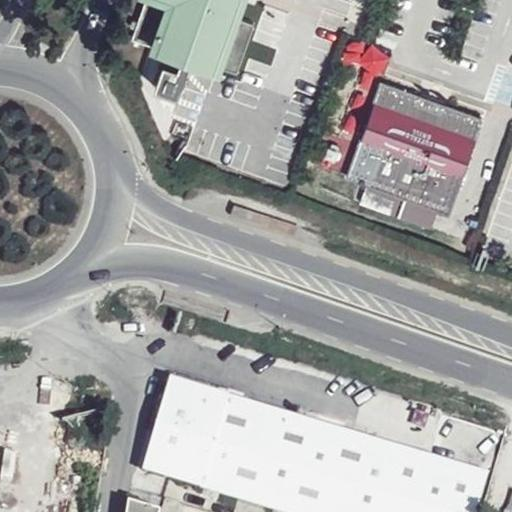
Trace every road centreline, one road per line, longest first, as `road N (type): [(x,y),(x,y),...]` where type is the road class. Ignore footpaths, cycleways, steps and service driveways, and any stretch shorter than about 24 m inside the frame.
road 1 (primary): [(71,275),(118,261),(158,262),(511,383)]
road 2 (primary): [(511,336),(168,213),(108,160)]
road 3 (unclassified): [(44,292),(91,344),(133,353),(134,408),(106,511)]
road 4 (primary): [(71,275),(105,222),(108,160)]
